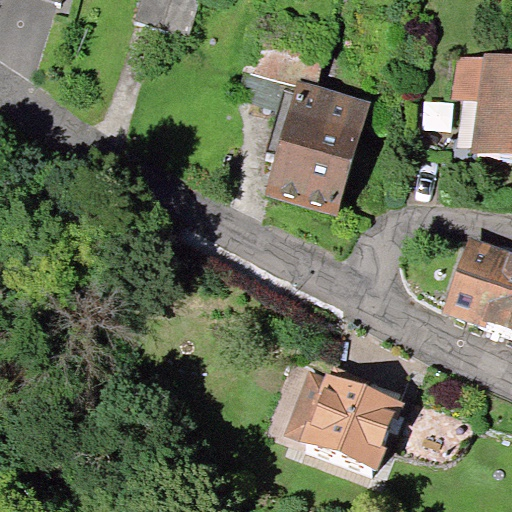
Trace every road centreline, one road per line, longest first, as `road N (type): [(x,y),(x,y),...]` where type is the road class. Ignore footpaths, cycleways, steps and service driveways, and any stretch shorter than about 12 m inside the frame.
road 1 (residential): [(350,295),(94,157),(0,95)]
road 2 (residential): [(350,295),(380,246),(403,230),(511,233)]
road 3 (residential): [(511,375),(350,295)]
